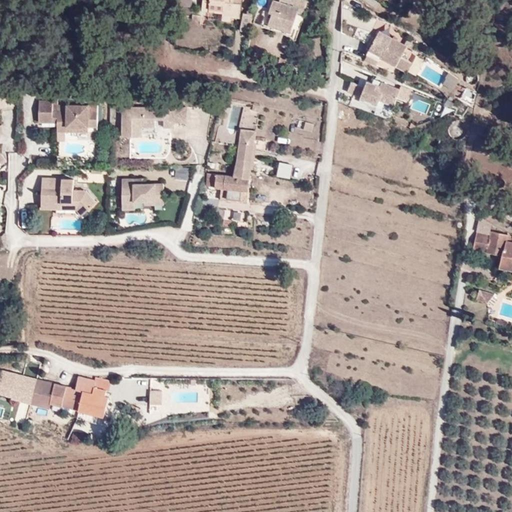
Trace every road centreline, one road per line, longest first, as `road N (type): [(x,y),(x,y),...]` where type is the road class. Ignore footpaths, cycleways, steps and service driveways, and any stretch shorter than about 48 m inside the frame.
road 1 (residential): [(314,263),(194,255),(160,234),(23,238),(11,218),(16,165)]
road 2 (residential): [(355,511),(360,447),(351,422),(299,371),(314,263)]
road 3 (residential): [(314,263),(337,0)]
